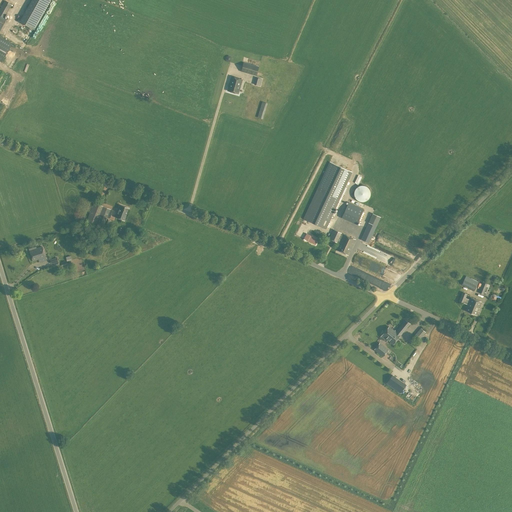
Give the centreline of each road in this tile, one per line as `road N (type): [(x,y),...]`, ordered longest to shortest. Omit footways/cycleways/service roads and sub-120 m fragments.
road 1 (unclassified): [(385,296),(0,141)]
road 2 (unclassified): [(168,511),(385,296)]
road 3 (unclassified): [(76,511),(0,269)]
road 4 (unclassified): [(385,296),(511,170)]
road 5 (unclassified): [(511,353),(385,296)]
